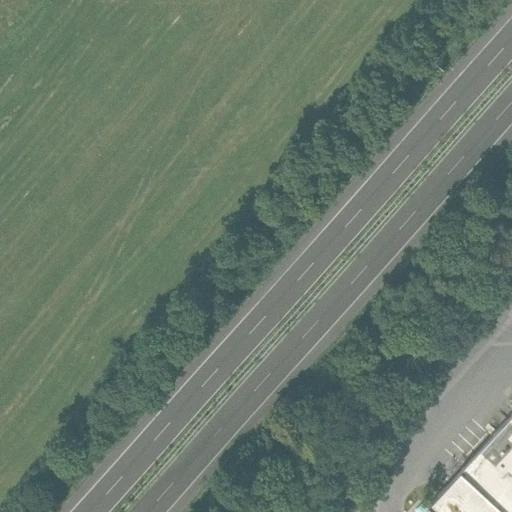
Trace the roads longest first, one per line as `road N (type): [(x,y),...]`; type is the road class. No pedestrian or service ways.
road 1 (motorway): [(511,37),(89,511)]
road 2 (motorway): [(146,511),(511,104)]
